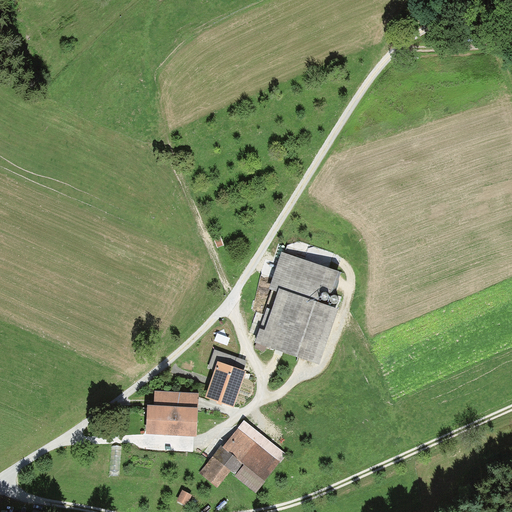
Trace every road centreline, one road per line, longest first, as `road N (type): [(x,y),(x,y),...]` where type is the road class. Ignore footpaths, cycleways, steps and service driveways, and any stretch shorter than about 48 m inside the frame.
road 1 (residential): [(477,0),(399,43),(230,300),(185,346)]
road 2 (track): [(511,405),(315,495),(255,511)]
road 3 (track): [(185,346),(0,478)]
road 4 (track): [(230,300),(161,128)]
